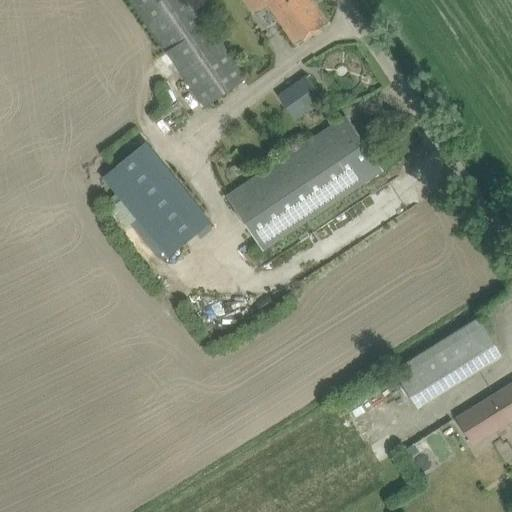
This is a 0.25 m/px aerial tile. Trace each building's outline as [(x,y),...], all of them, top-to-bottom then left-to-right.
[(246,80),(191,0),(132,0),(205,107),(246,80)] [(245,0),(255,14),(269,4),(296,45),(328,23),(312,0),(245,0)] [(284,92),(279,95),(297,120),(310,111),(325,99),(307,75),(284,92)] [(346,116),(330,127),(227,195),(264,250),(383,171),(346,116)] [(146,142),(104,176),(109,183),(121,197),(137,217),(163,249),(170,256),(200,231),(204,236),(212,229),(208,224),(211,222),(146,142)] [(480,319),(459,332),(482,368),(486,366),(503,355),(485,327),(480,319)] [(457,417),(474,444),(511,422),(494,394),(457,417)] [(337,511),(383,484),(336,407),(166,511),(337,511)]
